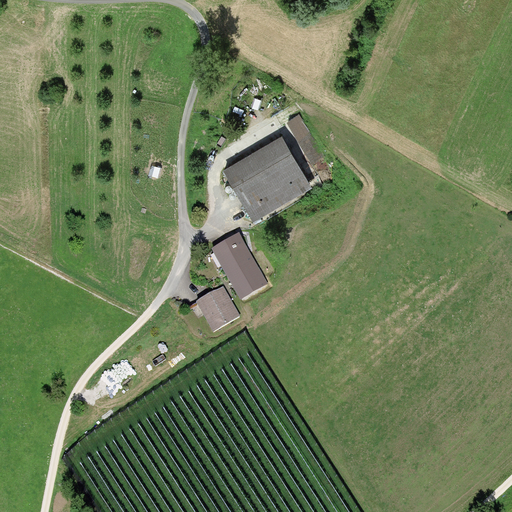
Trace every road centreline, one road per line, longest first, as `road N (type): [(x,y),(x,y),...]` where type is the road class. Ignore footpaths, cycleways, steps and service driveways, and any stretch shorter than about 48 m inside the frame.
road 1 (track): [(42,511),(78,383),(177,274),(179,139),(204,45),(190,10),(164,0)]
road 2 (track): [(190,10),(228,5),(311,24),(353,0)]
